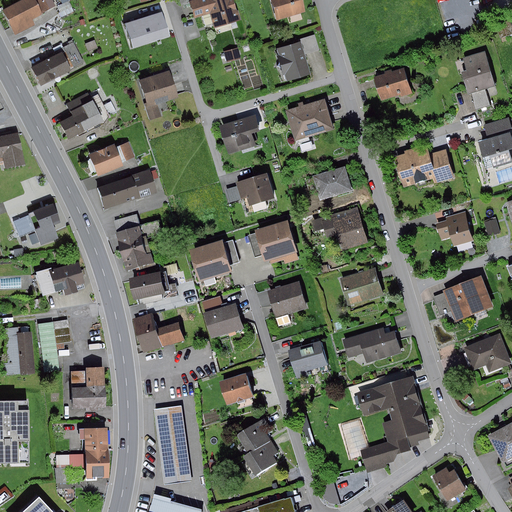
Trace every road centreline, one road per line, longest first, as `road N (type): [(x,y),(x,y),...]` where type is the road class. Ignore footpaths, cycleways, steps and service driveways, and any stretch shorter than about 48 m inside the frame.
road 1 (residential): [(319,0),(456,435)]
road 2 (primary): [(97,254),(125,369),(128,453),(118,511)]
road 3 (primary): [(97,254),(0,54)]
road 4 (residential): [(356,511),(456,435)]
